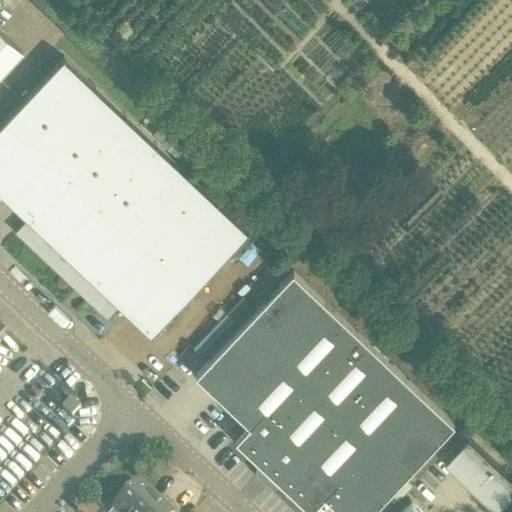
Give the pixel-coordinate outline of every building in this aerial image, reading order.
[(0,71),(20,50),(0,30),(0,71)] [(75,286),(184,169),(63,54),(0,120),(0,188),(28,215),(15,228),(75,286)] [(184,169),(75,286),(106,315),(119,301),(149,329),(246,227),(184,169)] [(234,437),(274,475),(308,507),(322,493),(342,511),(364,511),(452,420),(291,268),(194,371),(247,422),(234,437)] [(80,408),(71,399),(62,408),(71,417),(80,408)] [(467,433),(454,446),(495,483),(508,471),(467,433)] [(166,511),(135,484),(111,511),(112,511),(166,511)] [(422,511),(410,500),(398,511),(422,511)]
